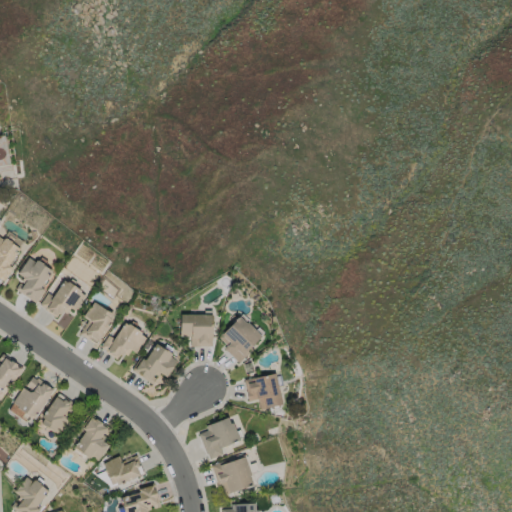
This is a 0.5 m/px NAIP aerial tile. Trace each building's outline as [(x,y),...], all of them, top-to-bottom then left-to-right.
[(0,235),(21,249),(2,279),(0,277),(0,235)] [(36,302),(16,288),(19,283),(24,286),(27,282),(23,279),(25,275),(19,271),(29,256),(35,260),(37,258),(53,269),(42,285),(45,287),(38,296),(39,298),(36,302)] [(88,295),(77,310),(72,307),(68,313),(65,311),(63,313),(60,311),(56,317),(40,305),(49,292),(54,295),(65,279),(69,281),(70,280),(82,289),(81,290),(88,295)] [(84,316),(95,300),(115,313),(113,316),(114,318),(100,339),(99,339),(96,343),(80,332),(90,319),(84,316)] [(214,309),(214,335),(212,335),(212,346),(191,345),(192,336),(182,335),(183,312),(205,312),(205,308),(214,309)] [(227,345),(219,337),(244,313),(251,319),(250,321),(257,329),(260,326),(265,331),(263,333),(264,334),(256,343),(257,344),(240,361),(225,347),(227,345)] [(118,359),(106,350),(107,349),(102,345),(110,334),(115,338),(126,321),(130,324),(131,322),(143,331),(142,332),(148,337),(137,353),(133,350),(128,356),(126,354),(124,357),(121,355),(118,359)] [(178,359),(167,376),(161,372),(158,375),(156,374),(155,377),(157,378),(153,384),(131,370),(141,354),(146,358),(157,342),(173,352),(171,355),(178,359)] [(0,361),(5,355),(22,369),(0,395),(0,361)] [(284,402),(261,407),(259,398),(249,400),(245,379),(283,370),(286,387),(281,388),(284,402)] [(50,397),(34,419),(30,415),(25,421),(8,409),(33,375),(37,378),(38,377),(54,389),(49,396),(50,397)] [(45,417),(43,416),(58,392),(81,407),(61,434),(42,422),(45,417)] [(87,430),(83,427),(92,414),(112,429),(105,439),(110,444),(99,460),(93,455),(92,458),(75,446),(87,430)] [(200,433),(208,430),(206,426),(230,416),(232,422),(235,421),(243,439),(221,447),(224,453),(210,459),(200,433)] [(227,493),(223,483),(218,484),(211,465),(225,459),(226,462),(247,454),(251,464),(257,462),(260,470),(254,472),(257,482),(227,493)] [(144,473),(118,484),(117,482),(113,484),(103,463),(122,455),(124,460),(136,455),(144,473)] [(15,490),(27,476),(32,480),(34,477),(50,490),(37,506),(41,509),(38,511),(18,511),(11,506),(21,495),(15,490)] [(120,511),(119,507),(125,505),(122,497),(138,492),(141,485),(154,482),(156,489),(157,488),(159,496),(158,497),(159,502),(160,502),(161,506),(155,508),(154,504),(150,505),(151,508),(148,509),(148,511),(120,511)] [(223,511),(223,508),(232,508),(232,504),(257,503),(257,510),(261,509),(261,511),(223,511)]
